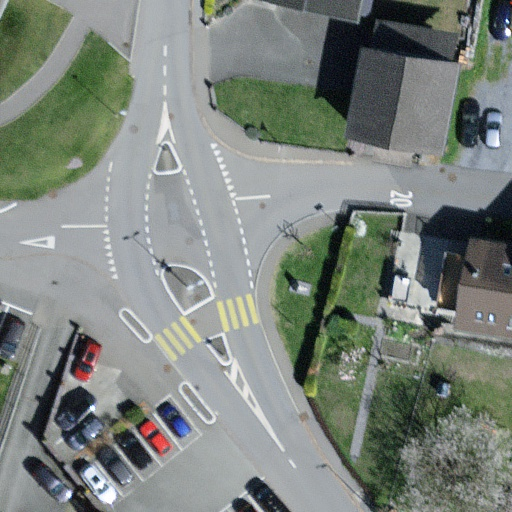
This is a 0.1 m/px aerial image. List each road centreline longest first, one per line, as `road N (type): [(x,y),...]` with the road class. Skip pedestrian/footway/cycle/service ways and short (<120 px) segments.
road 1 (residential): [(511,199),(336,187),(212,202)]
road 2 (residential): [(128,226),(151,305),(204,369),(261,416)]
road 3 (residential): [(261,416),(212,202)]
road 4 (residential): [(164,95),(135,161),(128,226)]
road 5 (residential): [(128,226),(0,235)]
